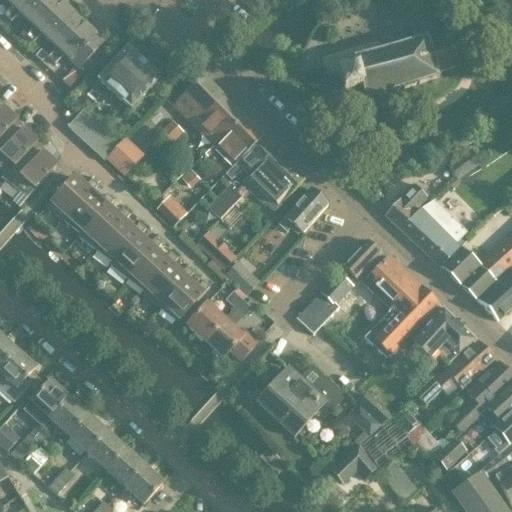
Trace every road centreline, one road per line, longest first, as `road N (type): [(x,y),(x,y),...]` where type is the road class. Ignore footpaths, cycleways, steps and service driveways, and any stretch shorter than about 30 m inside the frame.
road 1 (residential): [(240,511),(0,297)]
road 2 (tertiary): [(138,0),(216,65),(370,220)]
road 3 (residential): [(370,220),(278,319),(331,368),(361,378)]
road 4 (tertiary): [(370,220),(511,350)]
road 5 (residential): [(81,157),(43,102),(0,61)]
